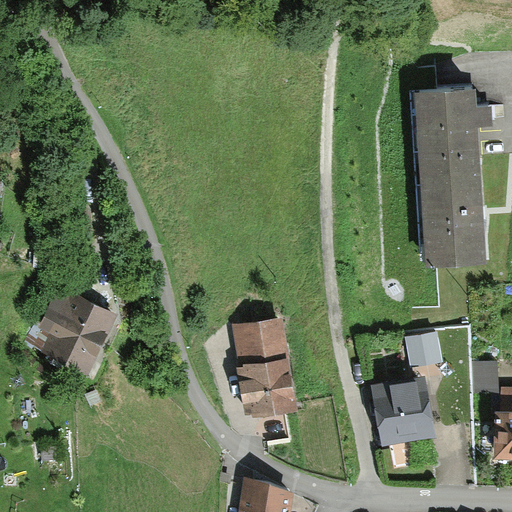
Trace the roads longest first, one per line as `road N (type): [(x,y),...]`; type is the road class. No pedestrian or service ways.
road 1 (residential): [(511,503),(339,493),(267,465),(223,432),(192,381),(150,240),(117,163),(53,55),(4,0)]
road 2 (track): [(338,0),(328,256),(371,495)]
